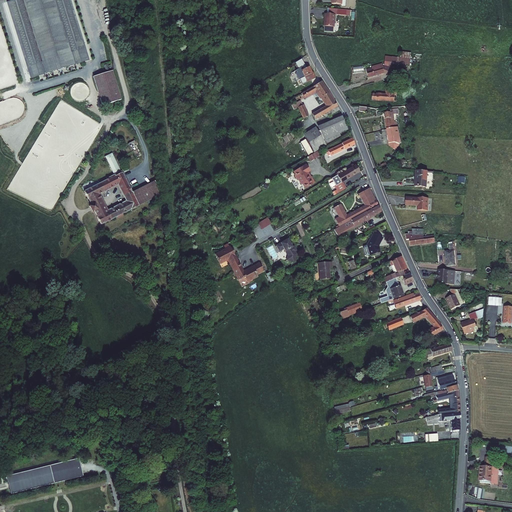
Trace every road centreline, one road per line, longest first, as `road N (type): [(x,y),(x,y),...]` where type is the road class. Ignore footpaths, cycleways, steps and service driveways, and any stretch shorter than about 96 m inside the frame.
road 1 (tertiary): [(456,348),(424,293),(349,114),(314,59),(305,0)]
road 2 (tertiary): [(456,348),(465,411),(458,511)]
road 3 (unknown): [(373,177),(236,249)]
